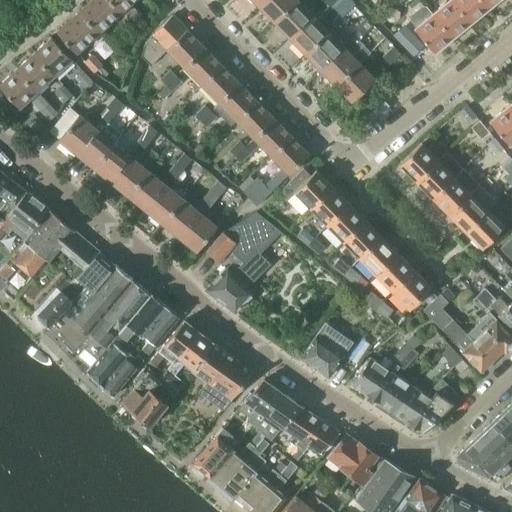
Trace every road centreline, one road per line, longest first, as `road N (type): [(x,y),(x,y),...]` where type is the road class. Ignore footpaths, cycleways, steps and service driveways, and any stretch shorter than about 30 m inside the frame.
road 1 (residential): [(429,457),(271,361),(0,142)]
road 2 (residential): [(192,0),(352,169),(511,39)]
